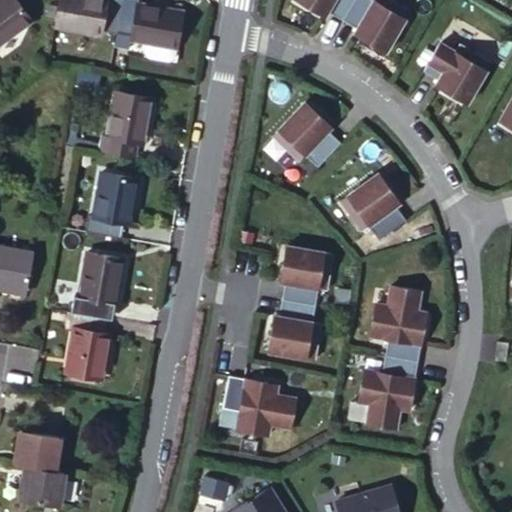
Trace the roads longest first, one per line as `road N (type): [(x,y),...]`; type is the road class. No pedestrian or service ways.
road 1 (tertiary): [(148,511),(231,38)]
road 2 (residential): [(459,511),(439,452),(476,290),(460,210)]
road 3 (residential): [(460,210),(433,162),(371,88),(317,59),(231,38)]
